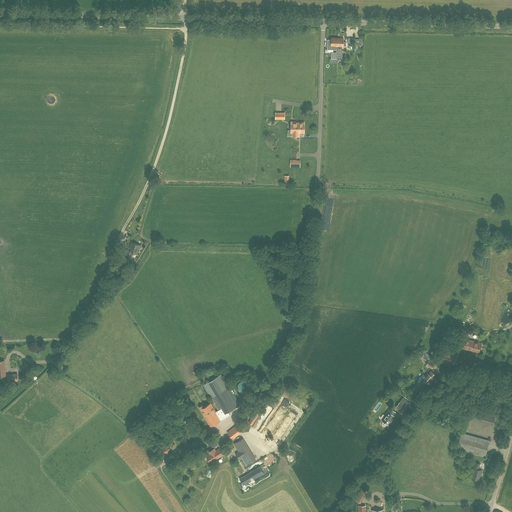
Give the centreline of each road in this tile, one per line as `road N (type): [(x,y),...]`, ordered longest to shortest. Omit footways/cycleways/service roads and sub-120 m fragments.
road 1 (unclassified): [(245,405),(295,310),(317,127),(320,20)]
road 2 (track): [(186,27),(150,178),(108,279),(53,364)]
road 3 (tertiary): [(320,20),(0,13)]
road 4 (tertiary): [(511,26),(320,20)]
